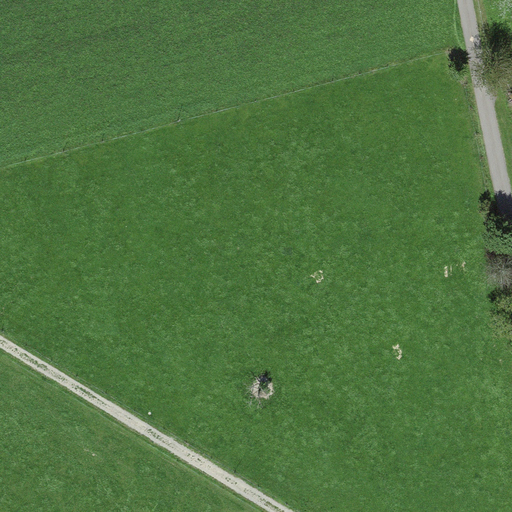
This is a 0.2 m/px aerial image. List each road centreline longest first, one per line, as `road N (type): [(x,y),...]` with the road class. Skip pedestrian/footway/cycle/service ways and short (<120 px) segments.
road 1 (track): [(275,511),(0,345)]
road 2 (unclassified): [(511,209),(467,0)]
